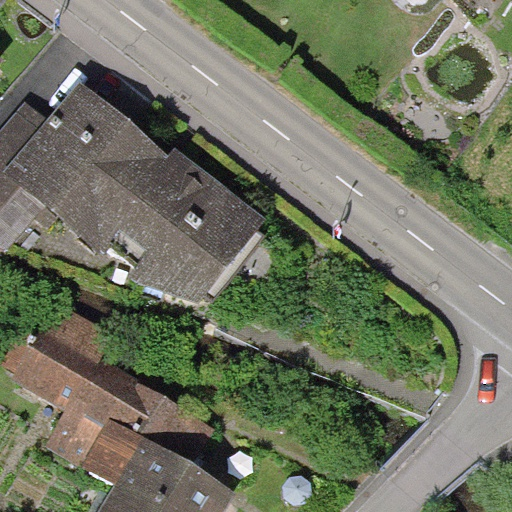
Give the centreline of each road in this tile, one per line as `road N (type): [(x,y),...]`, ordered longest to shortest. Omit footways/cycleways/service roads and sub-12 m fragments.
road 1 (tertiary): [(511,313),(104,0)]
road 2 (unclassified): [(511,392),(384,511)]
